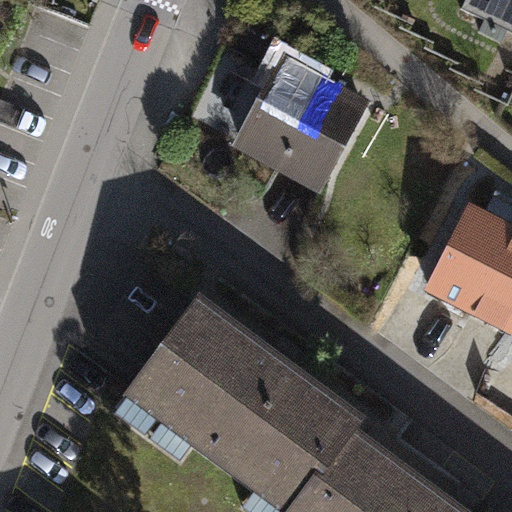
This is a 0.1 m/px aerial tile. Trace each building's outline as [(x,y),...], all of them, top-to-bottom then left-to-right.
[(417,0),(380,0),(411,14),(417,0)] [(511,0),(465,0),(461,10),(485,21),(480,32),(502,42),(507,31),(511,33),(511,0)] [(363,106),(283,62),(240,141),(282,164),(286,156),(323,176),(363,106)] [(511,325),(511,229),(471,209),(430,289),(510,330),(511,325)] [(360,421),(198,302),(131,392),(291,511),(351,432),(360,421)] [(457,511),(351,432),(291,511),(290,511),(457,511)]
